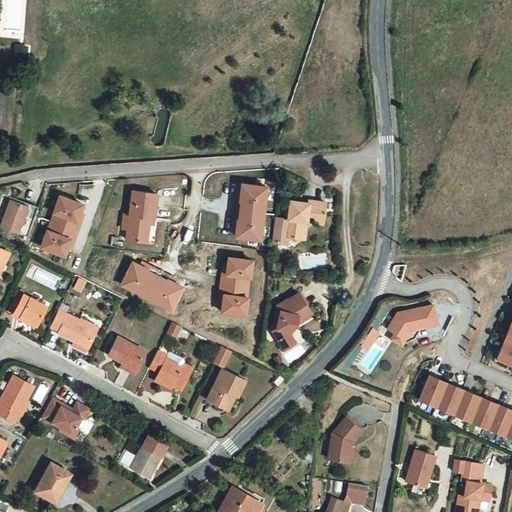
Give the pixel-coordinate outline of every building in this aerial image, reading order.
[(239,235),(263,238),(265,221),(263,221),(266,202),(267,202),(269,186),(244,183),(243,191),(242,200),(240,199),(238,218),(241,219),(240,226),(239,235)] [(158,217),(161,193),(136,190),(133,214),(131,229),(130,238),(150,241),(153,223),(153,217),(158,217)] [(242,200),(243,191),(239,191),(235,225),(240,226),(241,219),(238,218),(240,199),(242,200)] [(77,220),(84,203),(60,194),(54,211),(57,212),(50,229),(48,228),(41,246),(64,255),(71,237),(69,236),(75,219),(77,220)] [(38,207),(12,195),(11,198),(37,210),(38,207)] [(0,223),(25,236),(37,210),(11,198),(0,220),(0,223)] [(305,239),(306,222),(313,222),(314,216),(321,217),(330,217),(331,203),(314,202),(314,203),(296,201),(294,220),(281,218),(278,244),(293,245),(294,238),(305,239)] [(131,229),(133,214),(127,213),(125,228),(131,229)] [(311,240),(313,222),(306,222),(305,239),(311,240)] [(224,310),(248,313),(250,296),(249,296),(251,276),(253,276),(255,259),(230,256),(230,264),(229,272),(226,272),(223,293),(226,294),(225,302),(224,310)] [(134,263),(123,285),(139,292),(140,291),(157,300),(157,301),(172,309),(183,287),(169,280),(170,278),(151,268),(149,271),(134,263)] [(75,281),(73,289),(80,291),(83,284),(75,281)] [(21,318),(23,315),(30,319),(37,322),(46,304),(24,292),(18,304),(13,314),(21,318)] [(298,323),(301,324),(304,315),(314,308),(304,293),(291,301),(290,299),(280,306),(283,311),(282,327),(277,331),(288,350),(300,343),(295,334),(298,323)] [(437,323),(433,304),(406,311),(406,313),(400,314),(397,313),(388,328),(395,333),(404,339),(410,330),(421,327),(437,323)] [(314,308),(304,315),(301,324),(317,315),(314,308)] [(99,328),(83,320),(61,309),(53,327),(62,331),(61,334),(75,341),(73,344),(88,351),(99,328)] [(84,317),(83,320),(99,328),(101,325),(84,317)] [(174,321),(170,330),(179,334),(182,325),(174,321)] [(511,327),(509,326),(503,344),(511,347),(511,327)] [(372,327),(365,339),(371,342),(379,331),(372,327)] [(410,330),(404,339),(408,341),(415,338),(421,327),(410,330)] [(404,339),(395,333),(391,338),(401,344),(404,339)] [(126,361),(124,365),(137,372),(148,351),(120,336),(112,353),(126,361)] [(365,339),(360,346),(367,350),(371,342),(365,339)] [(511,347),(503,344),(496,361),(511,367),(511,347)] [(226,366),(233,351),(223,346),(216,362),(226,366)] [(171,354),(161,350),(154,366),(166,371),(162,380),(177,386),(178,384),(187,387),(190,382),(197,365),(188,361),(188,359),(188,357),(187,356),(172,349),(171,354)] [(249,381),(225,369),(210,400),(233,412),(249,381)] [(21,414),(29,399),(36,385),(16,374),(1,403),(4,404),(0,411),(0,412),(17,421),(21,414)] [(435,410),(444,386),(427,379),(418,404),(435,410)] [(285,390),(290,384),(287,380),(281,386),(285,390)] [(444,386),(435,410),(452,417),(462,392),(444,386)] [(462,392),(452,417),(470,424),(479,399),(462,392)] [(55,398),(45,417),(64,427),(76,433),(84,416),(87,418),(87,417),(92,408),(79,401),(75,409),(74,411),(64,406),(65,403),(55,398)] [(32,401),(29,399),(21,414),(25,415),(32,401)] [(479,399),(470,424),(488,431),(497,406),(479,399)] [(511,412),(497,406),(488,431),(505,437),(511,418),(511,412)] [(76,433),(64,427),(63,430),(77,437),(82,427),(91,432),(96,422),(87,417),(87,418),(84,416),(76,433)] [(347,417),(335,432),(332,457),(351,459),(353,442),(363,428),(347,417)] [(0,465),(1,466),(5,457),(2,456),(11,441),(0,435),(0,465)] [(130,450),(124,461),(155,477),(173,445),(154,436),(142,456),(130,450)] [(434,461),(411,456),(406,487),(425,491),(427,478),(431,477),(434,461)] [(74,473),(55,463),(40,491),(58,501),(66,485),(68,486),(74,473)] [(474,511),(475,502),(481,502),(481,497),(491,498),(492,488),(480,487),(482,468),(461,467),(460,485),(465,485),(464,499),(458,499),(456,511),(474,511)] [(70,487),(68,486),(66,485),(58,501),(61,502),(70,487)] [(252,511),(260,499),(236,488),(223,511),(252,511)] [(348,511),(350,510),(352,508),(364,510),(366,492),(349,490),(347,502),(345,508),(331,503),(327,511),(348,511)] [(263,511),(268,503),(260,499),(252,511),(263,511)]
